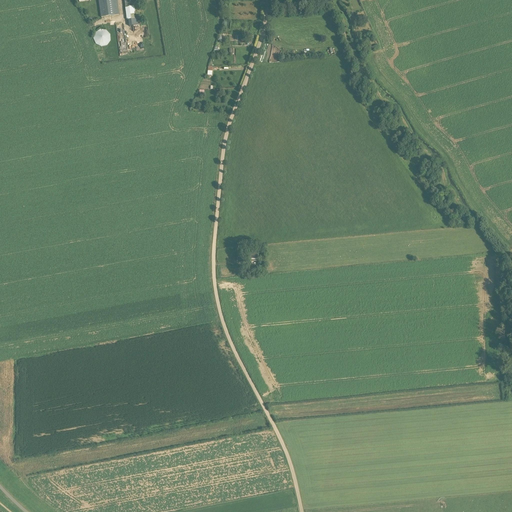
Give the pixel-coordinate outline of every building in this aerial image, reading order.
[(98,0),(101,18),(119,15),(116,0),(98,0)] [(138,25),(137,19),(139,19),(136,0),(125,0),(124,0),(126,20),(128,20),(129,26),(138,25)] [(350,17),(353,22),(367,17),(364,11),(350,17)] [(107,46),(110,41),(110,35),(106,31),(100,30),(95,33),(93,39),(96,44),(101,47),(107,46)] [(379,45),(360,52),(362,56),(370,53),(380,48),(379,45)] [(247,253),(247,257),(247,262),(257,262),(257,256),(257,252),(247,253)]
